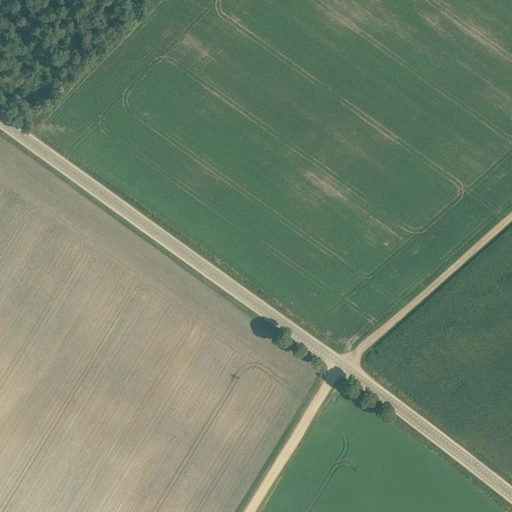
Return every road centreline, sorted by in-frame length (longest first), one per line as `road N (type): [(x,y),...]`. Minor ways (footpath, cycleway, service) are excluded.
road 1 (tertiary): [(511,501),(340,364),(0,117)]
road 2 (track): [(251,511),(340,364),(511,219)]
